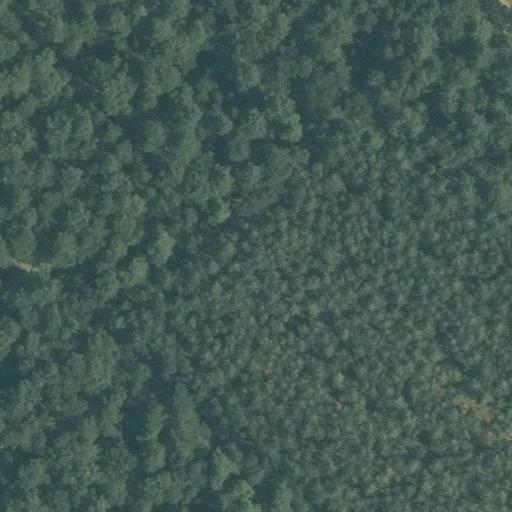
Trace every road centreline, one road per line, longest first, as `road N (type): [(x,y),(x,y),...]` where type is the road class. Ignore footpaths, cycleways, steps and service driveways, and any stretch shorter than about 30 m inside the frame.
road 1 (track): [(0,235),(319,511)]
road 2 (track): [(0,442),(176,387)]
